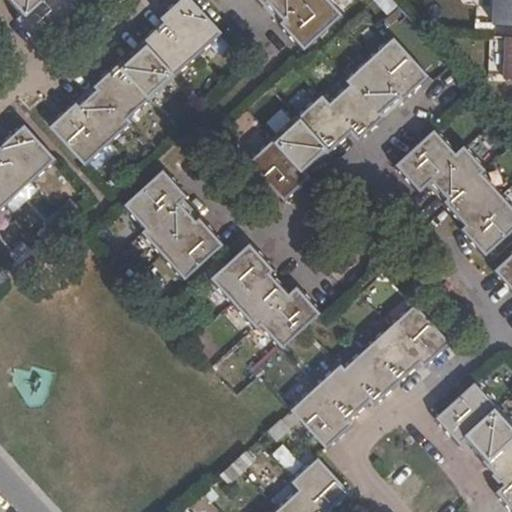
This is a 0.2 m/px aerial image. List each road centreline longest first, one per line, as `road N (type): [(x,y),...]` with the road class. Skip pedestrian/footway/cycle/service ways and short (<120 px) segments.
road 1 (residential): [(502,324),(360,167)]
road 2 (residential): [(394,511),(346,457),(402,409)]
road 3 (residential): [(494,511),(402,409)]
road 4 (residential): [(402,409),(502,324)]
road 5 (residential): [(265,250),(360,167)]
road 6 (residential): [(51,83),(141,0)]
